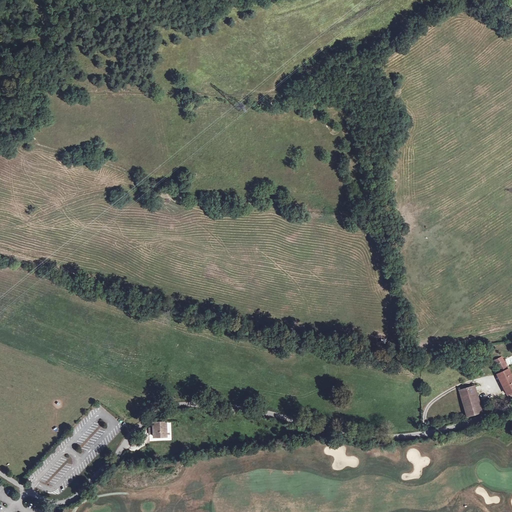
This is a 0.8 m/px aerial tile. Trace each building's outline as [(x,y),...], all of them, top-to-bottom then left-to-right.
[(495,359),(499,367),(506,364),(502,356),(498,357),(495,359)] [(506,364),(499,367),(501,372),(509,369),(506,364)] [(511,376),(509,369),(501,372),(498,374),(507,393),(509,393),(511,391),(511,376)] [(482,411),(475,385),(460,388),(466,416),(482,411)] [(151,433),(151,435),(162,435),(161,419),(152,420),(151,426),(151,433)]
